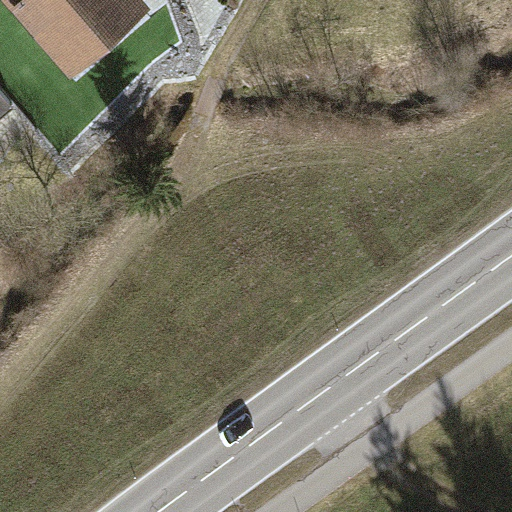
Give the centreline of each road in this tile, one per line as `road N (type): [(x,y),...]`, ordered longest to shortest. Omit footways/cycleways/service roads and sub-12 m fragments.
road 1 (track): [(0,401),(127,256),(201,155),(209,74),(253,0)]
road 2 (secondary): [(163,511),(511,266)]
road 3 (track): [(325,399),(363,454),(469,511)]
